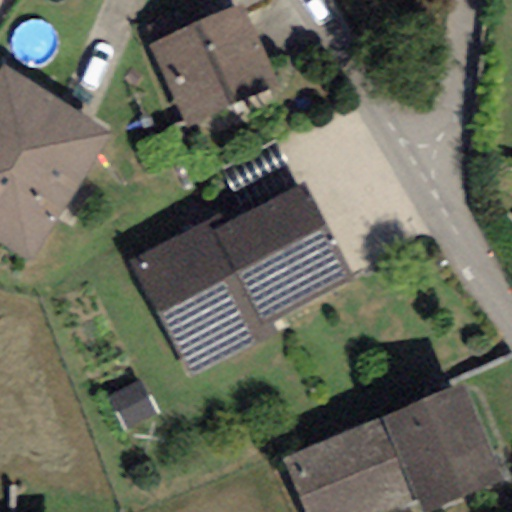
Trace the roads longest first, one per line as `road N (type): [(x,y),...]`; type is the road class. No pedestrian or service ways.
road 1 (residential): [(452,194),(316,0)]
road 2 (residential): [(452,194),(471,0)]
road 3 (residential): [(511,319),(452,194)]
